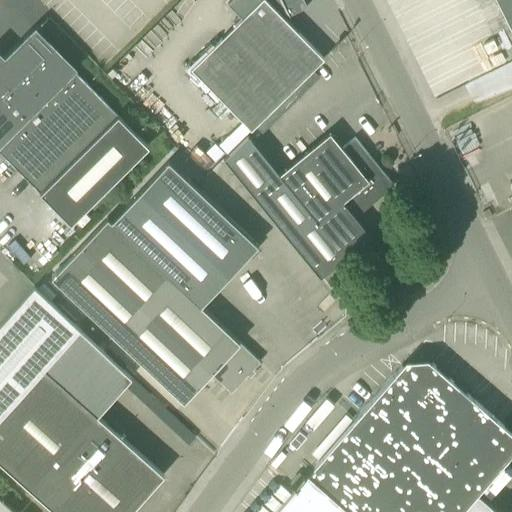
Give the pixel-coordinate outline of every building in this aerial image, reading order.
[(324,58),(298,32),(298,31),(285,17),(307,6),(304,0),(231,0),(227,4),(242,18),(191,68),(204,81),(183,102),(223,143),(244,122),(251,129),(324,58)] [(511,0),(495,0),(511,34),(511,0)] [(35,31),(0,65),(0,150),(71,222),(148,145),(118,114),(35,31)] [(319,276),(370,235),(355,217),(394,185),(355,137),(342,147),(330,132),(279,173),(247,134),(223,158),(319,276)] [(168,161),(111,222),(201,306),(258,245),(168,161)] [(183,402),(211,373),(231,392),(260,361),(201,306),(111,222),(107,218),(51,277),(109,332),(183,402)] [(163,474),(163,473),(44,368),(79,328),(34,286),(0,323),(0,462),(55,511),(123,511),(144,490),(147,493),(163,474)] [(402,365),(347,428),(273,511),(460,511),(483,486),(511,452),(511,432),(432,363),(430,364),(427,360),(407,362),(403,366),(402,365)] [(511,511),(483,486),(460,511),(511,511)] [(15,511),(0,498),(0,511),(15,511)]
